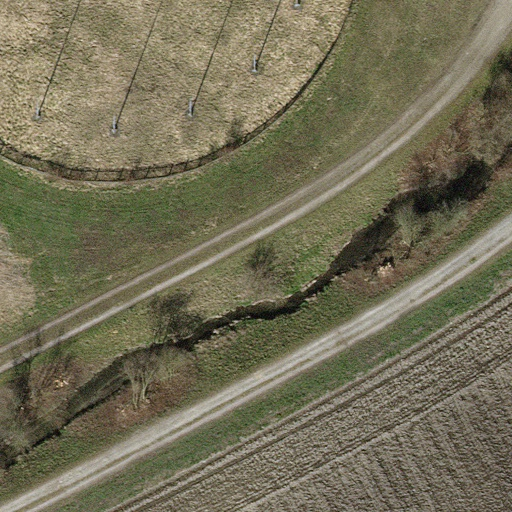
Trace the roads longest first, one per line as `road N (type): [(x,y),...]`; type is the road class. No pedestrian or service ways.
road 1 (track): [(511,12),(430,112),(350,177),(0,362)]
road 2 (track): [(511,225),(408,300),(3,511)]
